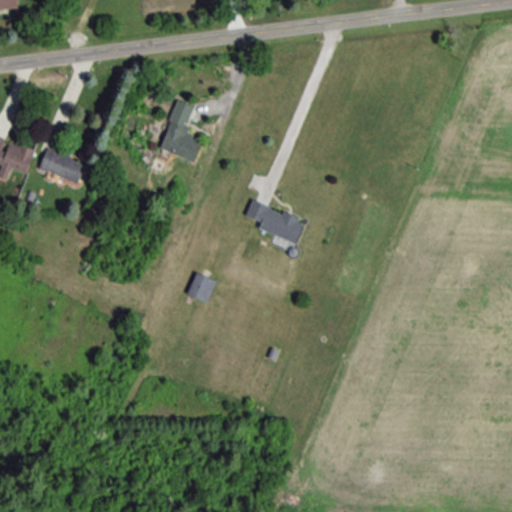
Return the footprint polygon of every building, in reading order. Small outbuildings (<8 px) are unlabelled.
[(18,0),(0,0),(0,8),(19,7),(18,0)] [(160,149),(196,160),(205,132),(170,120),(160,149)] [(35,147),(0,137),(0,161),(2,162),(0,169),(0,176),(8,179),(11,168),(27,173),(35,147)] [(79,183),(87,163),(47,147),(39,167),(79,183)] [(297,242),(306,219),(253,199),(244,221),(297,242)] [(217,280),(198,271),(188,293),(206,301),(217,280)]
